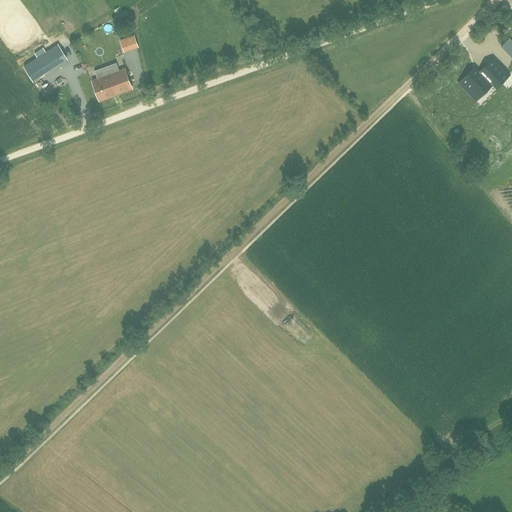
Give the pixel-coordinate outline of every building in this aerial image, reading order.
[(116,27),(130,19),(125,11),(111,18),(116,27)] [(474,67),(461,80),(479,98),(492,85),(490,83),(497,75),(504,82),(511,73),(511,72),(504,64),(502,65),(493,56),(481,69),(478,71),(474,67)] [(116,93),(131,87),(125,71),(110,77),(109,76),(92,82),(99,100),(116,94),(116,93)] [(49,88),(57,85),(55,79),(46,82),(49,88)] [(265,308),(272,300),(245,275),(238,283),(265,308)] [(354,396),(372,413),(380,404),(362,387),(354,396)] [(374,412),(398,437),(406,430),(382,405),(374,412)]
